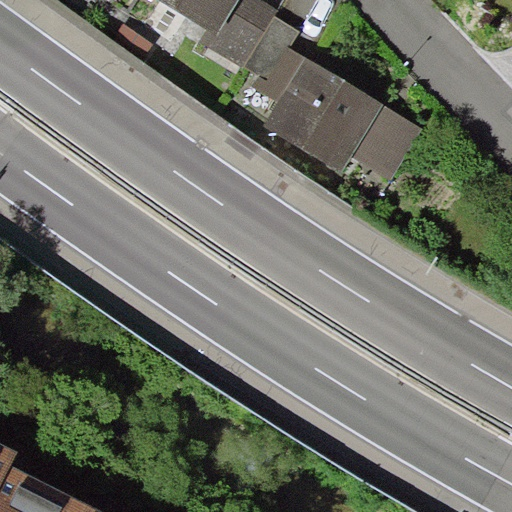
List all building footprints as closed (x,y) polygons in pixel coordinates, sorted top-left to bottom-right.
[(160,0),(209,28),(218,34),(237,0),(160,0)] [(278,11),(259,0),(237,0),(218,34),(209,28),(200,43),(243,69),(244,67),(275,16),(278,11)] [(301,32),(275,16),(244,67),(259,76),(267,81),(288,47),(291,49),(301,32)] [(124,24),(114,39),(142,59),(153,44),(124,24)] [(291,49),(288,47),(267,81),(259,76),(252,88),(277,102),(305,57),(291,49)] [(384,103),(306,56),(305,57),(277,102),(264,124),(341,172),(351,156),(382,105),(384,103)] [(422,130),(382,105),(351,156),(390,181),(422,130)] [(0,488),(12,465),(19,451),(0,441),(0,488)] [(105,511),(12,465),(0,488),(0,511),(105,511)]
